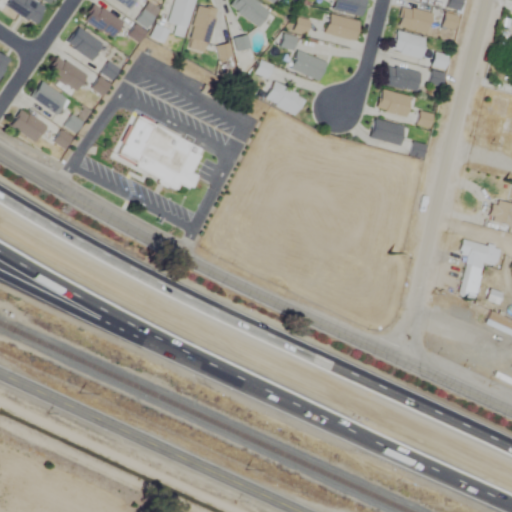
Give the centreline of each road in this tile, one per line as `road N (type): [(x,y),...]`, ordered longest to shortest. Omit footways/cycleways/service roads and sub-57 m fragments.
road 1 (secondary): [(511,411),(218,275),(0,152)]
road 2 (motorway): [(511,452),(67,241),(0,197)]
road 3 (motorway): [(0,251),(100,310),(511,500)]
road 4 (residential): [(402,363),(489,0)]
road 5 (tertiary): [(0,373),(300,511)]
road 6 (residential): [(0,108),(76,0)]
road 7 (residential): [(336,111),(361,85),(384,0)]
